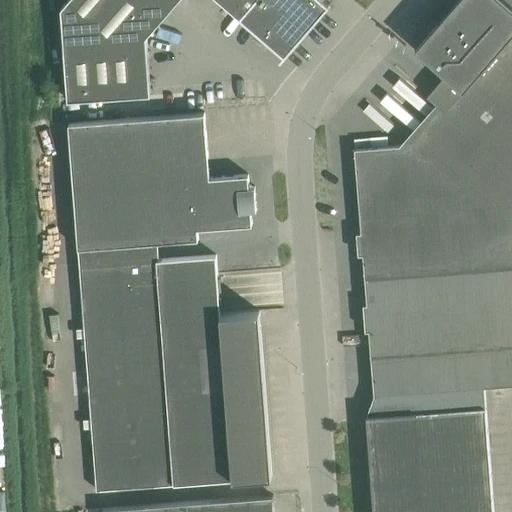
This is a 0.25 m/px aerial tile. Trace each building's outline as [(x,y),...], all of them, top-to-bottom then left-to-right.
[(68,0),(62,7),(69,99),(151,93),(147,36),(177,0),(222,0),(285,55),(329,4),(324,0),(68,0)] [(415,144),(356,148),(372,357),(375,394),(485,386),(511,383),(511,7),(503,0),(457,0),(416,47),(427,57),(445,72),(428,94),(446,109),(415,144)] [(185,113),(69,122),(77,228),(79,248),(158,242),(199,239),(198,228),(253,223),(252,210),(257,209),(255,186),(250,186),(249,174),(210,177),(205,112),(185,113)] [(158,242),(79,248),(80,265),(82,285),(97,488),(271,476),(259,311),(221,314),(217,254),(159,259),(158,242)] [(350,384),(363,384),(364,350),(350,350),(350,384)] [(376,414),(367,415),(374,511),(494,511),(486,406),(485,386),(375,394),(376,414)] [(188,502),(103,508),(103,511),(274,511),(273,495),(253,496),(188,501),(188,502)]
